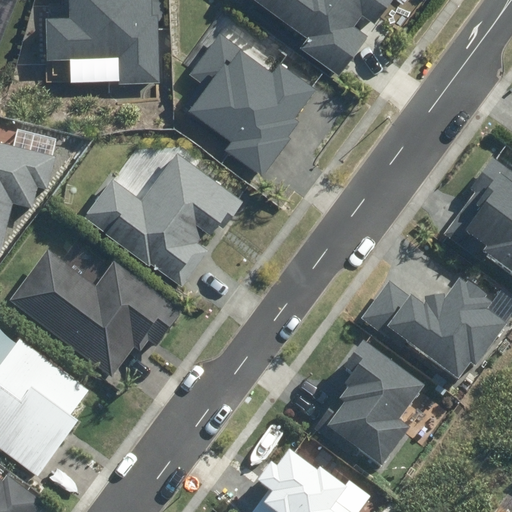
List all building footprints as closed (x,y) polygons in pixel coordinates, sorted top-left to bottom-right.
[(0,0),(0,39),(16,0),(0,0)] [(67,0),(67,13),(47,12),(45,57),(119,60),(118,83),(163,85),(166,14),(154,13),(154,0),(67,0)] [(261,0),(305,31),(297,41),(342,73),(367,37),(353,27),(365,10),(377,19),(390,0),(261,0)] [(208,85),(186,113),(225,144),(222,148),(257,176),(300,122),(295,117),(318,88),(279,57),(270,67),(219,26),(186,68),(208,85)] [(58,159),(0,144),(0,252),(1,253),(13,203),(33,208),(37,189),(50,192),(58,159)] [(112,179),(86,217),(182,285),(208,249),(193,239),(206,221),(219,231),(245,194),(177,146),(140,198),(112,179)] [(511,170),(492,155),(463,191),(484,208),(461,236),(511,276),(511,170)] [(46,249),(6,304),(110,380),(142,337),(157,347),(181,314),(112,263),(95,285),(46,249)] [(359,319),(452,389),(469,367),(474,372),(507,329),(484,312),(493,300),(462,276),(442,303),(433,296),(422,311),(386,284),(359,319)] [(0,452),(34,478),(75,422),(70,419),(90,393),(18,340),(0,363),(0,452)] [(424,392),(368,347),(361,342),(340,367),(352,377),(334,400),(343,408),(327,428),(380,471),(410,433),(398,423),(424,392)] [(254,480),(268,491),(253,511),(359,511),(369,498),(345,480),(341,485),(317,467),(313,473),(286,452),(275,467),(268,461),(254,480)] [(0,511),(35,511),(42,504),(8,477),(2,485),(0,484),(0,511)]
